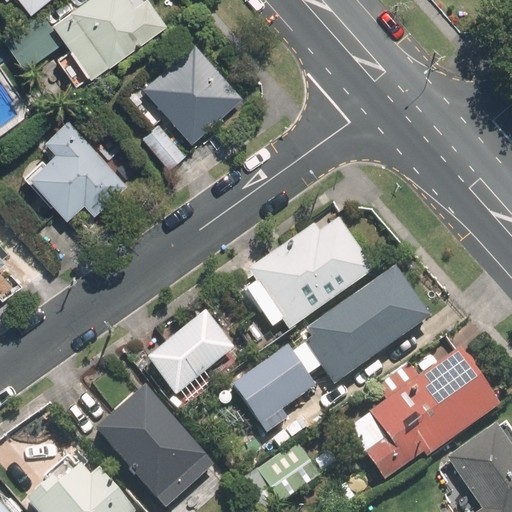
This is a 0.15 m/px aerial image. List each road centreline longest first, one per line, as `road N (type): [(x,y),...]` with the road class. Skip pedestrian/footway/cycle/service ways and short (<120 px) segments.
road 1 (residential): [(419,123),(366,123),(333,133),(0,370)]
road 2 (secondary): [(419,123),(311,0)]
road 3 (secondary): [(511,227),(419,123)]
